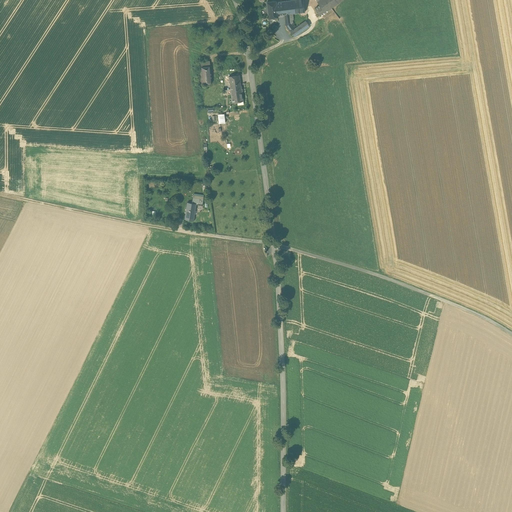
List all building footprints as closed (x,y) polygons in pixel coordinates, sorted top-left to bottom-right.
[(276,0),(267,2),(269,18),(278,17),(278,15),(276,2),(276,0)] [(293,0),(276,2),(278,15),(284,14),(290,14),(293,13),(305,12),(303,0),(293,0)] [(318,0),(317,1),(320,4),(325,12),(341,0),(318,0)] [(325,12),(320,4),(315,8),(321,15),(325,12)] [(291,31),(294,37),(310,26),(306,20),(295,28),(291,31)] [(291,23),(286,24),(291,31),(295,28),(292,24),(291,23)] [(203,66),(201,67),(202,77),(203,83),(207,83),(207,84),(208,84),(208,83),(212,82),(210,66),(203,66)] [(239,75),(229,76),(231,87),(241,86),(239,75)] [(241,86),(231,87),(233,102),(243,101),(241,86)] [(192,203),(187,202),(185,219),(194,220),(196,204),(196,203),(192,203)]
